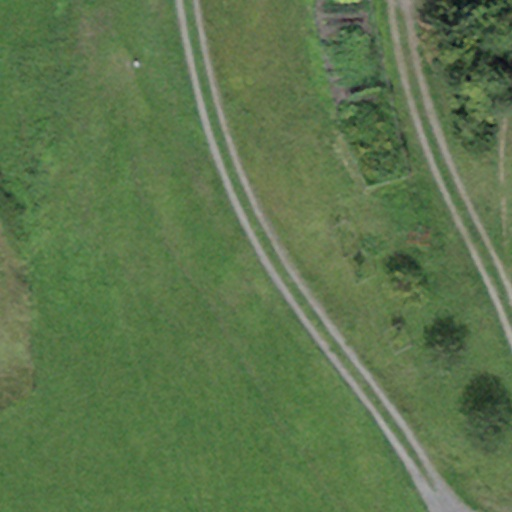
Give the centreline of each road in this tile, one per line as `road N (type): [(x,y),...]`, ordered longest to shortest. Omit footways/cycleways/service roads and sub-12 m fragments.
road 1 (track): [(184,0),(195,70),(235,190),(273,266),(343,368),(399,431),(442,511)]
road 2 (track): [(397,0),(416,100),(511,317)]
